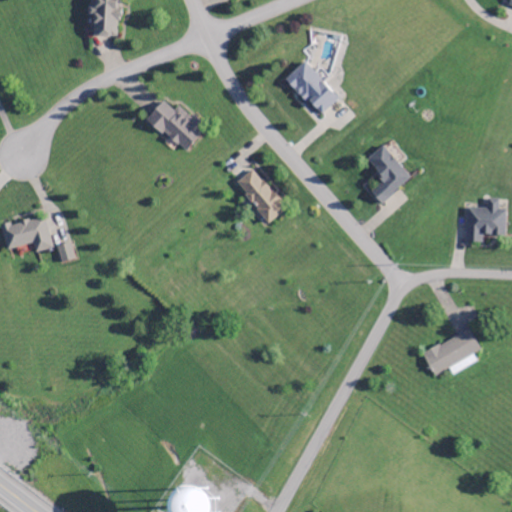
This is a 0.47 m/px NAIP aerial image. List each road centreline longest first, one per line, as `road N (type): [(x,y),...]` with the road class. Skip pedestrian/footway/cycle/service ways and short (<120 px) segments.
road 1 (residential): [(275,511),(402,293),(433,276),(511,274)]
road 2 (residential): [(404,291),(241,104),(189,0)]
road 3 (residential): [(21,162),(65,111),(207,43)]
